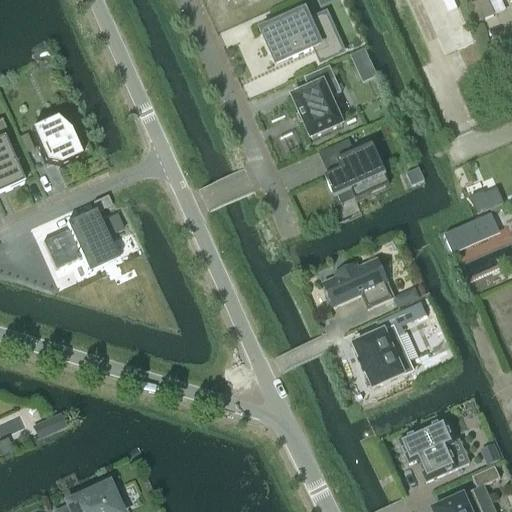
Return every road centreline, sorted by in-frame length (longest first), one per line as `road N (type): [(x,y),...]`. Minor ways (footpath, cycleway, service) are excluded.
road 1 (unclassified): [(277,414),(262,418),(0,337)]
road 2 (residential): [(188,210),(277,414)]
road 3 (residential): [(182,0),(261,176)]
road 4 (residential): [(0,236),(165,162)]
road 5 (residential): [(92,0),(165,162)]
